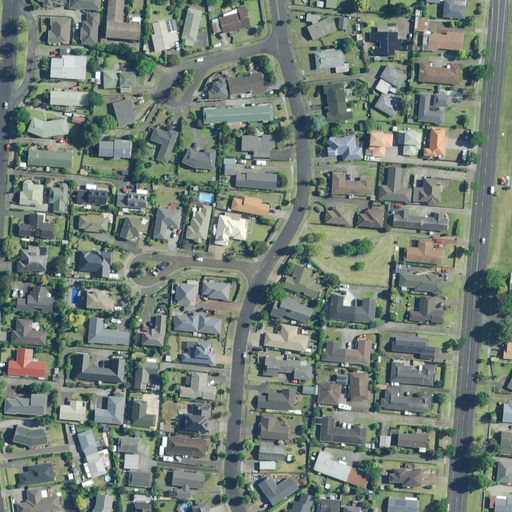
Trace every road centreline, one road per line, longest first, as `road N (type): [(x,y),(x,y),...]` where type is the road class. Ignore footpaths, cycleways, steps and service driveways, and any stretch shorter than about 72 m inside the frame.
road 1 (tertiary): [(471,317),(499,0)]
road 2 (residential): [(263,272),(240,343),(231,465),(239,511)]
road 3 (residential): [(282,42),(304,171),(295,217),(263,272)]
road 4 (tertiary): [(454,511),(471,317)]
road 5 (residential): [(10,0),(0,158)]
